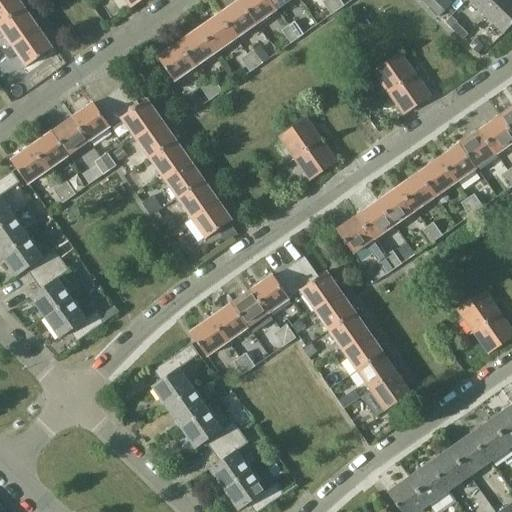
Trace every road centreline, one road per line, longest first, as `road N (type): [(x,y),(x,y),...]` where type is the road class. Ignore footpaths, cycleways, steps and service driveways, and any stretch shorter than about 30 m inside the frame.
road 1 (unclassified): [(71,399),(159,314),(511,70)]
road 2 (unclassified): [(511,360),(359,465),(312,511)]
road 3 (unclassified): [(187,0),(0,131)]
road 4 (unclassified): [(190,511),(71,399)]
